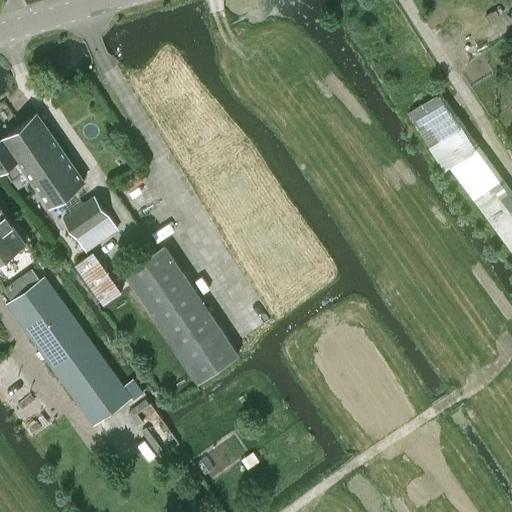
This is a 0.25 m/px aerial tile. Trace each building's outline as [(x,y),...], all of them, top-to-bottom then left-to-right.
[(443,169),(447,166),(479,143),(442,93),(409,114),(443,169)] [(3,136),(25,169),(49,203),(83,179),(37,113),(3,136)] [(17,174),(25,169),(3,136),(0,138),(0,170),(5,167),(18,186),(23,183),(17,174)] [(511,189),(479,143),(447,166),(511,251),(511,189)] [(86,249),(117,228),(94,195),(63,216),(86,249)] [(0,258),(24,241),(0,206),(0,258)] [(198,379),(237,353),(164,244),(125,271),(198,379)] [(104,303),(121,291),(92,251),(75,263),(104,303)] [(130,396),(131,395),(123,385),(44,274),(6,302),(93,422),(130,396)] [(0,393),(31,437),(54,421),(8,356),(0,360),(0,393)] [(132,378),(123,385),(131,395),(130,396),(133,399),(142,393),(132,378)] [(248,468),(259,460),(254,452),(243,461),(248,468)]
